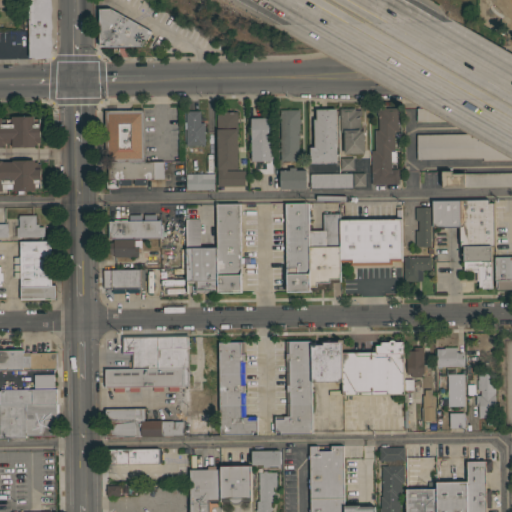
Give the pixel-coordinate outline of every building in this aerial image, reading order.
[(50,0),(51,10),(50,16),(51,26),(50,33),(52,44),(49,57),(35,59),(34,57),(29,57),(27,0),(50,0)] [(152,32),(144,45),(126,46),(126,48),(117,48),(117,52),(112,52),(112,48),(108,48),(107,46),(99,47),(98,8),(110,8),(152,32)] [(374,150),(374,130),(378,130),(377,116),(376,116),(376,108),(397,107),(398,134),(393,134),(394,150),(396,150),(396,161),(390,161),(391,169),(398,169),(398,183),(371,184),(370,150),(374,150)] [(336,163),(309,163),(309,147),(313,147),(313,119),(315,119),(315,109),(336,108),(336,163)] [(339,108),(354,108),(354,110),(361,110),(361,116),(359,116),(359,131),(363,131),(364,153),(343,153),(343,131),(339,131),(339,108)] [(452,108),(452,122),(415,122),(415,108),(452,108)] [(105,161),(104,110),(143,109),(144,161),(107,161),(105,161)] [(298,109),(299,119),(300,119),(300,122),(299,122),(299,131),(298,131),(298,135),(299,135),(299,138),(298,138),(298,161),(280,161),(280,142),(279,142),(279,139),(280,138),(279,110),(298,109)] [(226,110),(226,112),(236,112),(237,170),(244,170),(244,186),(217,186),(216,110),(226,110)] [(185,129),(184,129),(184,122),(185,122),(185,111),(200,111),(200,122),(204,122),(204,145),(186,146),(185,129)] [(0,116),(2,116),(2,119),(11,119),(11,116),(32,116),(32,123),(39,123),(40,142),(36,142),(36,145),(34,145),(34,147),(12,148),(12,145),(9,145),(9,143),(4,143),(4,145),(2,145),(2,147),(0,147),(0,116)] [(273,161),(271,161),(271,173),(258,174),(258,171),(255,171),(255,161),(251,161),(250,117),(272,116),(273,161)] [(416,159),(415,134),(469,133),(469,137),(511,137),(511,160),(482,160),(482,158),(416,159)] [(353,170),(340,170),(339,157),(353,157),(353,170)] [(0,161),(1,161),(1,162),(12,162),(12,160),(34,160),(34,163),(40,163),(40,187),(35,187),(35,191),(23,191),(23,195),(12,195),(12,189),(3,189),(3,191),(0,191),(0,161)] [(163,161),(163,179),(145,179),(145,185),(118,185),(118,189),(106,189),(106,178),(107,178),(107,161),(144,161),(163,161)] [(279,171),(289,170),(289,167),(295,167),(295,170),(305,170),(306,189),(279,189),(279,171)] [(511,185),(464,185),(464,187),(441,187),(441,171),(451,171),(451,172),(511,172),(511,185)] [(364,186),(353,187),(352,173),(364,172),(364,186)] [(351,173),(351,187),(310,188),(309,174),(351,173)] [(186,190),(185,174),(213,174),(213,190),(186,190)] [(458,200),(488,199),(488,202),(493,202),(494,246),(491,246),(491,288),(478,288),(478,272),(463,272),(463,246),(460,246),(460,241),(459,241),(459,226),(458,200)] [(432,227),(431,200),(458,200),(459,226),(432,227)] [(310,291),(286,291),(285,202),(308,202),(308,203),(311,203),(311,207),(308,207),(308,231),(310,289),(310,291)] [(216,203),(240,203),(241,291),(217,291),(217,247),(216,203)] [(415,207),(430,207),(430,246),(415,246),(415,230),(418,230),(418,220),(415,220),(415,207)] [(396,219),(396,209),(400,209),(401,260),(392,261),(392,264),(350,265),(350,261),(340,262),(339,219),(396,219)] [(108,221),(113,221),(113,219),(127,219),(127,220),(129,220),(128,214),(141,214),(141,220),(143,220),(143,214),(156,214),(156,220),(160,220),(160,225),(162,225),(162,237),(108,238),(108,221)] [(340,262),(340,282),(332,282),(332,286),(330,288),(324,288),(324,289),(317,289),(315,291),(313,291),(311,289),(310,289),(308,231),(323,231),(323,214),(339,214),(339,219),(340,262)] [(16,237),(16,227),(18,227),(18,220),(17,220),(17,217),(18,217),(18,215),(35,215),(35,224),(38,224),(38,226),(44,226),(44,237),(16,237)] [(217,291),(195,292),(195,283),(186,283),(185,219),(199,218),(199,247),(217,247),(217,291)] [(134,239),(134,240),(140,240),(141,247),(138,247),(138,256),(113,256),(113,254),(109,254),(109,242),(113,242),(113,239),(134,239)] [(51,284),(55,284),(56,300),(20,300),(20,295),(13,295),(12,287),(20,287),(20,286),(13,286),(13,279),(20,279),(20,278),(14,278),(13,272),(19,272),(19,270),(13,271),(13,264),(19,264),(19,263),(13,263),(13,257),(19,257),(19,241),(47,241),(47,240),(50,240),(51,284)] [(404,257),(404,255),(408,255),(408,257),(430,256),(430,269),(421,269),(421,280),(414,280),(414,281),(403,281),(403,257),(404,257)] [(511,289),(497,289),(497,288),(494,288),(494,257),(511,256),(511,289)] [(143,268),(144,287),(103,288),(103,269),(143,268)] [(131,354),(121,354),(121,335),(187,334),(188,367),(131,368),(131,354)] [(403,394),(342,394),(342,382),(341,352),(375,352),(375,345),(380,345),(380,341),(388,341),(389,340),(391,339),(393,340),(395,342),(403,342),(403,379),(403,390),(403,394)] [(311,382),(310,345),(323,344),(322,340),(341,340),(341,352),(342,382),(311,382)] [(243,341),(244,416),(256,416),(257,432),(251,432),(251,434),(219,435),(218,342),(243,341)] [(311,434),(279,434),(279,432),(274,432),(274,416),(285,416),(285,341),(310,341),(310,345),(311,382),(311,434)] [(423,373),(421,374),(421,377),(411,377),(412,378),(406,378),(406,351),(410,350),(410,347),(422,346),(423,373)] [(443,348),(443,347),(456,347),(455,352),(463,352),(463,366),(435,366),(435,348),(443,348)] [(0,369),(0,349),(23,349),(23,353),(55,352),(55,369),(0,369)] [(214,353),(215,373),(218,373),(218,379),(211,379),(211,381),(207,381),(207,379),(204,379),(204,353),(214,353)] [(188,367),(188,386),(178,386),(178,391),(168,391),(168,386),(162,387),(162,391),(152,391),(152,387),(138,387),(138,391),(128,391),(128,387),(123,387),(123,392),(113,392),(113,387),(104,387),(104,369),(131,368),(188,367)] [(478,406),(475,406),(475,395),(479,395),(479,390),(476,390),(476,380),(477,380),(477,373),(483,373),(483,371),(489,371),(489,373),(494,373),(494,424),(486,424),(486,420),(485,420),(485,418),(478,417),(478,406)] [(0,389),(33,389),(33,374),(53,374),(53,388),(55,388),(55,404),(0,404),(0,389)] [(464,406),(447,406),(447,374),(463,374),(464,406)] [(413,379),(413,390),(403,390),(403,379),(413,379)] [(202,390),(207,390),(208,397),(203,397),(203,401),(190,402),(189,389),(202,389),(202,390)] [(422,395),(424,395),(424,389),(434,389),(435,420),(422,421),(422,395)] [(58,403),(58,418),(56,419),(56,435),(24,435),(25,437),(0,437),(0,404),(55,404),(58,403)] [(143,408),(143,421),(171,420),(171,421),(182,421),(182,435),(105,436),(105,435),(103,435),(103,428),(105,428),(105,422),(102,422),(102,411),(104,411),(104,409),(143,408)] [(208,431),(190,431),(190,418),(193,418),(192,412),(208,412),(208,431)] [(464,427),(449,427),(448,412),(464,412),(464,427)] [(344,511),(308,511),(308,509),(310,509),(309,488),(307,488),(307,484),(310,484),(310,482),(307,483),(307,479),(309,479),(309,459),(307,459),(307,455),(309,455),(309,446),(317,446),(317,451),(330,450),(330,445),(343,445),(344,505),(344,511)] [(404,446),(404,461),(378,461),(378,447),(404,446)] [(126,464),(126,467),(122,467),(122,464),(106,465),(105,449),(162,448),(162,464),(126,464)] [(279,450),(280,464),(268,464),(268,467),(262,467),(262,465),(251,465),(251,450),(279,450)] [(242,464),(256,464),(256,453),(242,453),(242,464)] [(466,461),(485,461),(485,460),(491,460),(491,470),(487,470),(487,472),(485,472),(485,489),(490,489),(490,507),(486,507),(486,511),(466,511),(466,481),(466,461)] [(403,482),(400,482),(400,498),(399,498),(399,505),(400,505),(400,507),(399,507),(399,511),(379,511),(379,508),(380,508),(379,496),(381,496),(381,494),(381,491),(381,465),(398,465),(398,464),(400,464),(400,465),(403,465),(403,482)] [(216,501),(216,503),(208,503),(208,511),(189,511),(189,469),(207,469),(207,466),(215,466),(215,469),(220,469),(220,500),(216,501)] [(220,466),(250,466),(251,501),(241,501),(241,502),(239,503),(236,504),(234,504),(232,503),(230,501),(220,501),(220,500),(220,469),(220,466)] [(276,472),(276,486),(272,486),(272,501),(270,501),(270,511),(256,511),(256,500),(258,500),(258,472),(276,472)] [(466,511),(435,511),(435,488),(435,482),(466,481),(466,511)] [(106,496),(105,485),(119,485),(119,487),(121,487),(121,490),(119,490),(120,490),(120,493),(119,493),(119,496),(106,496)] [(435,511),(405,511),(405,489),(435,488),(435,511)]
